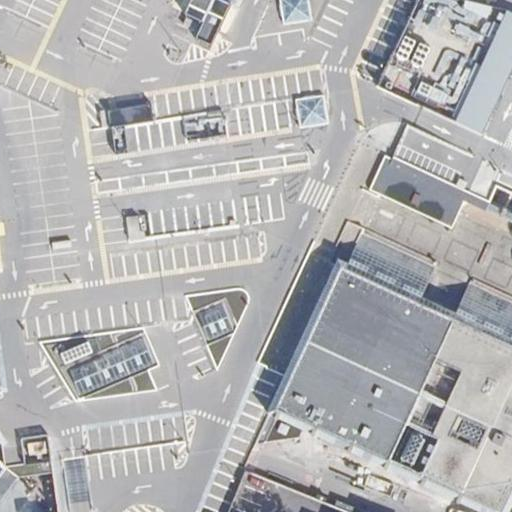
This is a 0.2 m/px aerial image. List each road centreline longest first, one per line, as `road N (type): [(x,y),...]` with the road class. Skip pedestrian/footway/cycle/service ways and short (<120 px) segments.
road 1 (unclassified): [(0,187),(330,164),(395,167),(511,208)]
road 2 (unclassified): [(511,187),(403,148),(0,162)]
